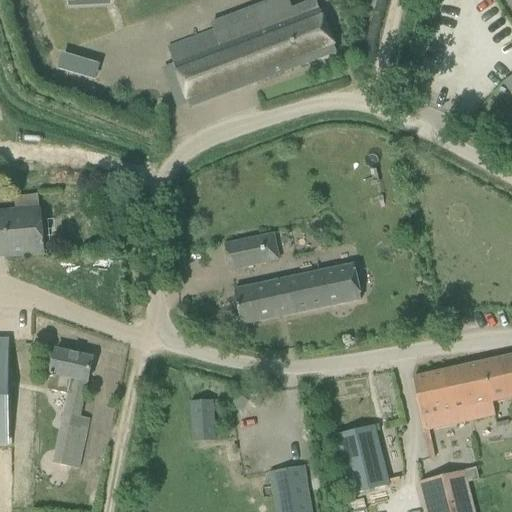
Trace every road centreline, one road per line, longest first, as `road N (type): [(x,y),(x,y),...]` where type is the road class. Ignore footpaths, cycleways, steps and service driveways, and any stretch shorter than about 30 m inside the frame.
road 1 (unclassified): [(511,176),(367,105),(335,99),(193,148),(157,193),(154,285),(163,329)]
road 2 (unclassified): [(511,339),(293,368),(210,356),(177,346),(163,329)]
road 3 (track): [(163,329),(137,355),(107,511)]
